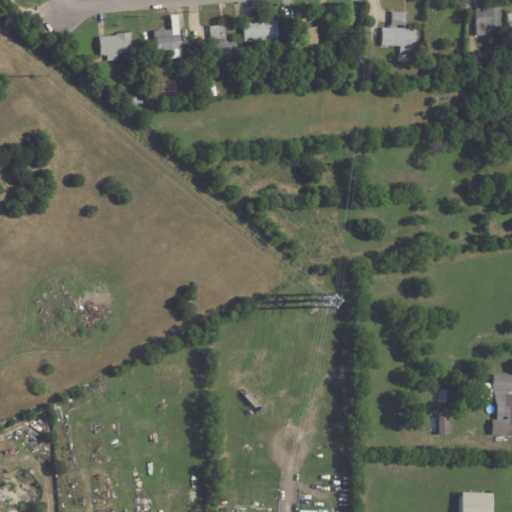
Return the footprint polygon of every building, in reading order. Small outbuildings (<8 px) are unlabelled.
[(494,39),(487,40),(487,36),(475,37),(474,11),(486,11),(486,6),(499,6),(500,39),(494,39)] [(438,40),(432,40),(432,27),(428,27),(428,9),(437,9),(437,8),(452,8),(452,9),(462,9),(463,25),(450,25),(450,40),(438,40)] [(404,12),(406,13),(406,30),(415,30),(415,54),(399,54),(399,47),(389,47),(390,12),(404,12)] [(305,21),(305,28),(315,28),(317,55),(306,56),(306,57),(292,58),(291,46),(292,46),(292,43),(295,43),(293,20),(305,19),(305,21)] [(241,25),(251,24),(251,23),(263,22),(264,23),(275,22),(276,39),(242,42),(241,25)] [(225,42),(234,41),(236,60),(227,61),(228,66),(215,67),(215,61),(210,62),(208,27),(223,26),(224,42),(225,42)] [(178,35),(180,54),(181,54),(181,59),(170,60),(169,50),(152,52),(151,35),(151,32),(155,31),(170,30),(170,35),(178,35)] [(106,61),(106,56),(102,56),(102,55),(99,55),(97,38),(114,36),(114,35),(128,34),(129,47),(130,47),(130,53),(116,54),(116,61),(106,61)] [(342,38),(355,38),(356,55),(342,56),(342,38)] [(482,58),(481,68),(483,68),(483,63),(491,64),(490,76),(468,75),(468,58),(482,58)] [(172,93),(182,92),(183,101),(173,102),(172,93)] [(124,98),(135,97),(136,105),(125,107),(124,98)] [(494,105),(495,112),(466,114),(466,108),(494,105)] [(465,142),(451,143),(450,135),(464,134),(464,135),(469,135),(469,139),(464,139),(465,142)] [(450,182),(458,181),(459,189),(450,189),(450,182)] [(482,190),(493,188),(494,197),(483,198),(482,190)] [(372,205),(372,198),(408,195),(408,198),(414,198),(414,201),(409,201),(409,202),(372,205)] [(334,200),(345,199),(346,207),(335,208),(334,200)] [(396,222),(396,225),(390,226),(390,221),(389,207),(396,207),(397,221),(396,221),(396,222)] [(391,240),(387,236),(387,230),(390,226),(396,226),(400,229),(401,235),(397,240),(391,240)] [(447,355),(450,353),(453,355),(455,358),(453,361),(450,362),(447,361),(446,358),(447,355)] [(511,436),(490,436),(491,421),(495,421),(496,393),(491,392),(492,376),(511,376),(511,436)] [(439,403),(439,399),(438,399),(438,391),(446,391),(446,404),(438,404),(439,403)] [(447,419),(447,426),(449,426),(449,436),(447,436),(447,437),(437,437),(437,414),(447,414),(447,419)] [(489,492),(488,511),(458,511),(459,492),(489,492)]
